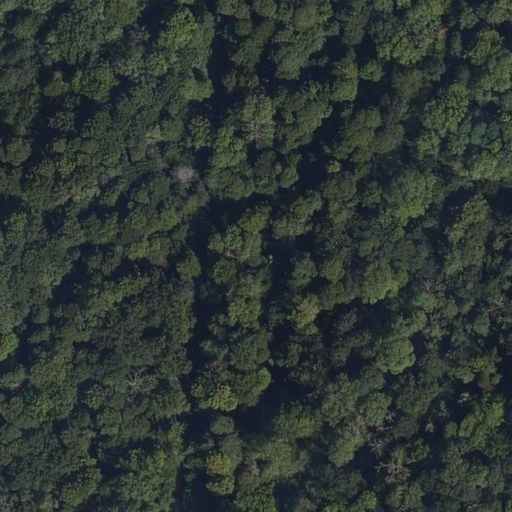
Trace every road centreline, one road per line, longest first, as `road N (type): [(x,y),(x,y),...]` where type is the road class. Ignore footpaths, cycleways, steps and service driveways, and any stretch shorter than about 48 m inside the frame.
road 1 (unknown): [(145,511),(0,306)]
road 2 (unknown): [(196,0),(0,91)]
